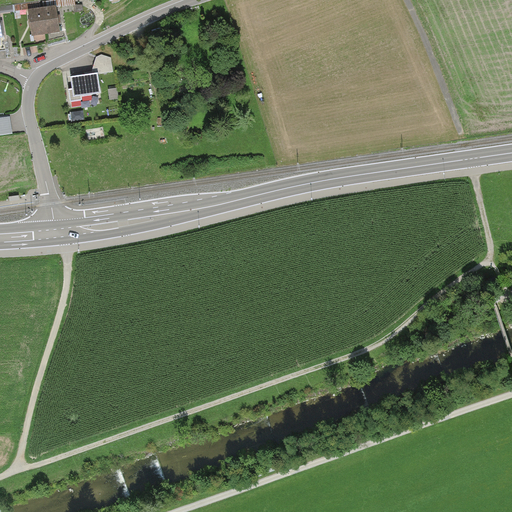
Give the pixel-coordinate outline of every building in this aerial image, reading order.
[(48,36),(61,34),(58,8),(44,10),(48,36)] [(34,38),(48,36),(44,10),(31,11),(34,38)] [(91,76),(99,75),(113,73),(112,59),(102,56),(96,58),(91,76)] [(69,91),(71,107),(103,104),(99,75),(91,76),(72,78),(73,91),(69,91)] [(0,132),(13,132),(12,115),(0,115),(0,132)]
